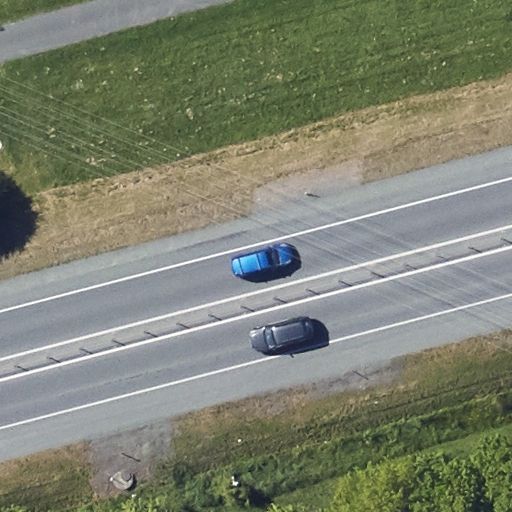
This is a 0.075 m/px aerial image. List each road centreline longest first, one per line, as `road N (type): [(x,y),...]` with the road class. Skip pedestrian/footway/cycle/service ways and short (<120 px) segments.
road 1 (trunk): [(0,351),(511,216)]
road 2 (trunk): [(511,260),(0,393)]
